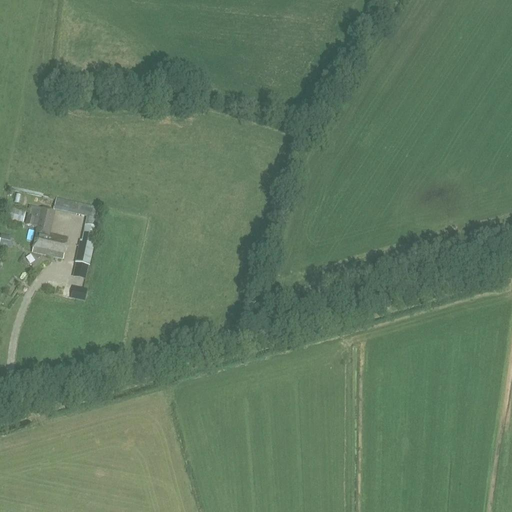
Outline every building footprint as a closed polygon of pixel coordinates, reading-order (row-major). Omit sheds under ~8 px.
[(56,199),(54,211),(73,215),(75,203),(56,199)] [(96,220),(99,208),(75,203),(73,215),(96,220)] [(5,220),(23,224),(26,212),(8,208),(5,220)] [(39,210),(37,220),(27,218),(26,226),(37,229),(32,254),(63,260),(67,240),(48,236),(53,213),(39,210)] [(96,235),(93,234),(94,229),(88,227),(87,233),(85,233),(84,239),(81,238),(75,264),(89,267),(96,235)] [(85,302),(87,290),(77,288),(76,291),(72,290),(71,299),(85,302)]
